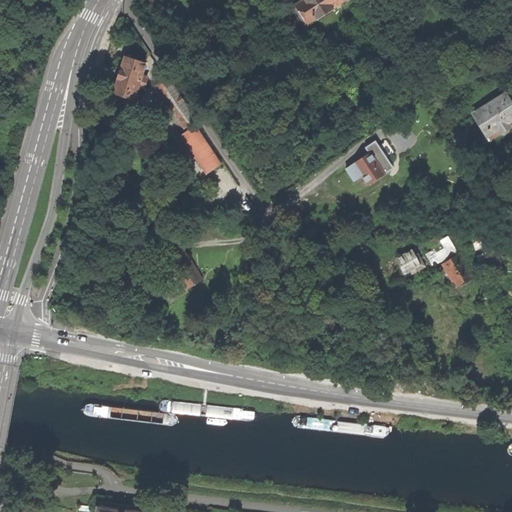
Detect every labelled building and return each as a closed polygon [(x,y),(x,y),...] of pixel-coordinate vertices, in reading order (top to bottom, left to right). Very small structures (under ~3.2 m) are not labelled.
[(301,0),(290,7),(296,18),(302,28),(348,0),(301,0)] [(147,78),(142,76),(146,64),(125,57),(121,72),(114,70),(113,73),(112,76),(119,78),(114,93),(134,99),(138,87),(144,88),(147,78)] [(18,86),(29,63),(21,60),(11,82),(18,86)] [(184,127),(195,120),(166,76),(156,87),(184,127)] [(511,125),(511,109),(503,95),(474,113),(490,139),(501,133),(503,134),(506,134),(508,133),(509,132),(509,130),(509,128),(511,126),(511,125)] [(217,116),(211,120),(217,129),(223,125),(217,116)] [(477,142),(464,120),(445,132),(459,154),(477,142)] [(207,174),(221,164),(195,126),(181,135),(207,174)] [(369,184),(384,175),(376,162),(381,159),(377,151),(374,147),(368,151),(371,155),(348,169),(354,179),(362,174),(365,177),(369,184)] [(389,171),(381,159),(376,162),(384,175),(389,171)] [(211,185),(227,174),(223,169),(207,179),(211,185)] [(412,190),(404,177),(375,195),(384,208),(412,190)] [(238,191),(234,185),(202,206),(206,212),(238,191)] [(434,245),(416,256),(420,264),(424,271),(442,260),(457,287),(472,279),(459,258),(467,253),(455,233),(440,242),(437,237),(434,239),(431,240),(434,245)] [(402,235),(394,239),(397,245),(405,240),(402,235)] [(188,288),(202,280),(184,252),(181,245),(165,255),(174,268),(175,268),(188,288)] [(149,250),(143,254),(146,258),(152,254),(149,250)] [(404,255),(382,267),(391,282),(420,264),(416,256),(412,250),(404,255)] [(141,511),(135,511),(135,505),(100,501),(99,505),(98,506),(97,511),(141,511)]
